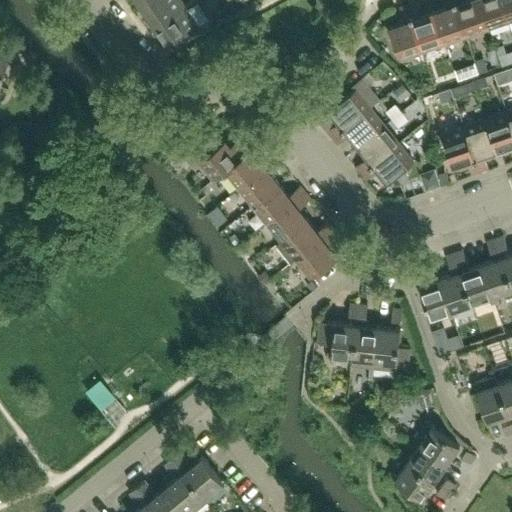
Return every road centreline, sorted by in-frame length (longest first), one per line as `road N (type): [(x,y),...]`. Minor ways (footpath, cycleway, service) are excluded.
road 1 (residential): [(286,118),(259,90),(182,92),(147,82),(87,0)]
road 2 (residential): [(494,451),(465,428),(381,236)]
road 3 (residential): [(58,511),(201,400)]
road 4 (residential): [(381,236),(286,118)]
road 5 (residential): [(201,400),(292,511)]
road 6 (residential): [(381,236),(511,195)]
road 7 (residential): [(294,321),(381,236)]
